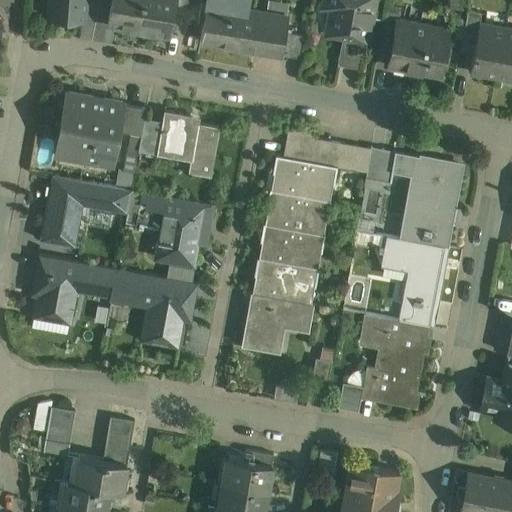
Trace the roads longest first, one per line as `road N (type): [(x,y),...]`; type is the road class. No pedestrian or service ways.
road 1 (residential): [(0,217),(30,49),(503,131)]
road 2 (residential): [(0,387),(66,381),(445,446)]
road 3 (residential): [(445,446),(503,131)]
